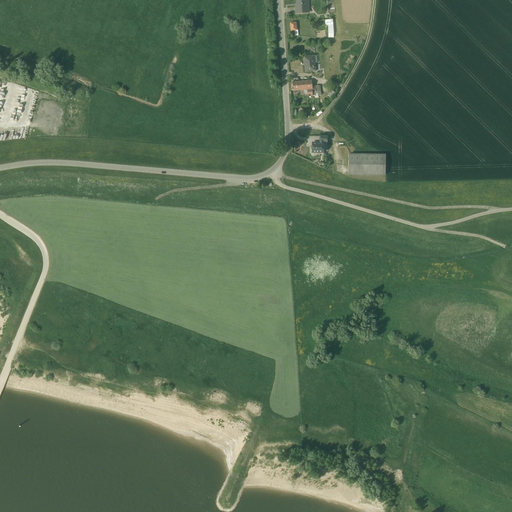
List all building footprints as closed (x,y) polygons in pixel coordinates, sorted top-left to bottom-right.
[(307,0),(297,0),(298,7),(296,7),(297,13),(309,12),(307,0)] [(329,38),(334,37),(334,25),(334,19),(325,20),(326,25),(328,25),(329,38)] [(314,56),(304,57),(305,64),(306,64),(306,72),(312,71),(316,71),(315,63),(314,63),(314,56)] [(308,89),(307,81),(293,82),(294,91),(308,89)] [(312,92),(313,95),(313,96),(321,95),(320,85),(316,86),(316,91),(312,92)] [(328,136),(320,136),(319,142),(312,142),(312,153),(324,153),(324,142),(328,142),(328,136)] [(386,154),(349,153),(349,175),(386,175),(386,154)]
